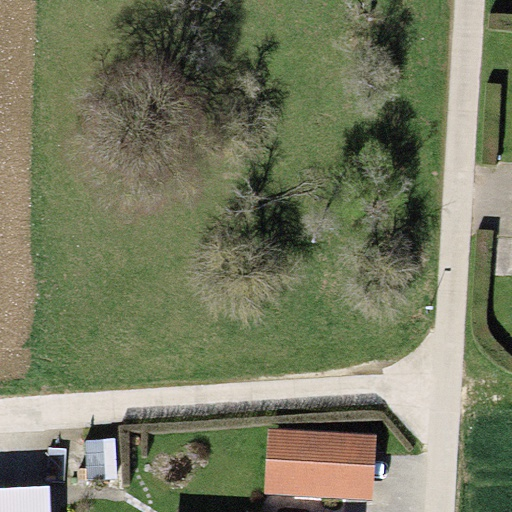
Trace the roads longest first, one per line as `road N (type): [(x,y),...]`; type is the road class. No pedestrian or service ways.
road 1 (track): [(442,390),(0,421)]
road 2 (track): [(442,390),(464,0)]
road 3 (residential): [(437,511),(442,390)]
